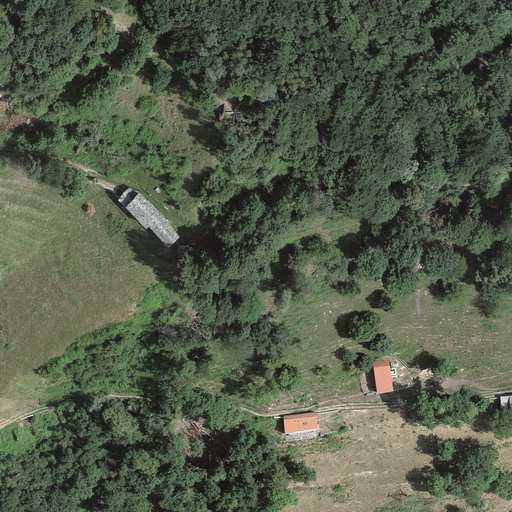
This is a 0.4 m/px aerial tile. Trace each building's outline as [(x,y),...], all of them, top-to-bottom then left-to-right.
[(439,174),(422,172),(420,184),(435,189),(441,183),(439,174)] [(138,193),(129,188),(117,200),(145,229),(148,227),(167,248),(179,238),(159,214),(138,193)] [(189,246),(177,246),(177,257),(189,257),(189,246)] [(372,362),(377,394),(393,391),(388,360),(372,362)] [(511,396),(501,398),(501,410),(511,408),(511,396)] [(316,413),(283,416),(284,433),(317,429),(316,413)]
